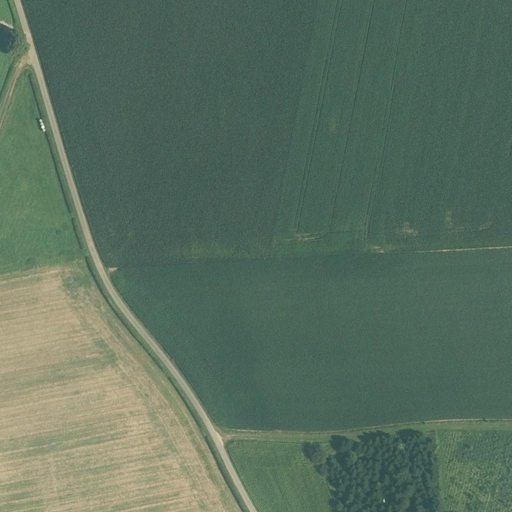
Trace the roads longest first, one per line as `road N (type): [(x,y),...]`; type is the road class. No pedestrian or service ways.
road 1 (unclassified): [(252,511),(200,410),(100,270),(14,0)]
road 2 (track): [(511,425),(216,439)]
